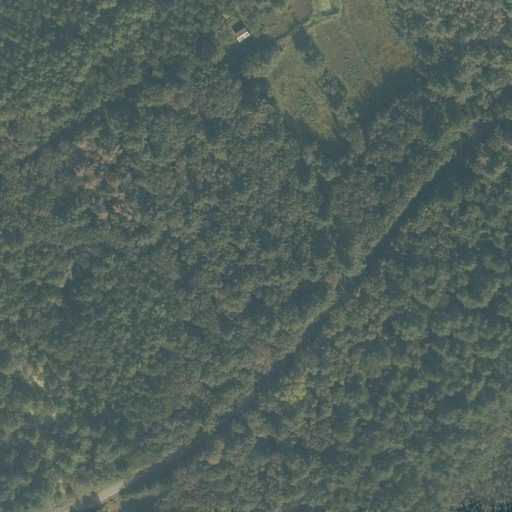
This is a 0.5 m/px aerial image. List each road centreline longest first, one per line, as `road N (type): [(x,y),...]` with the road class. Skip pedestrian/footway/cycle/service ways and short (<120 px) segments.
road 1 (unclassified): [(72,511),(252,390),(442,160),(511,109)]
road 2 (track): [(0,173),(245,0)]
